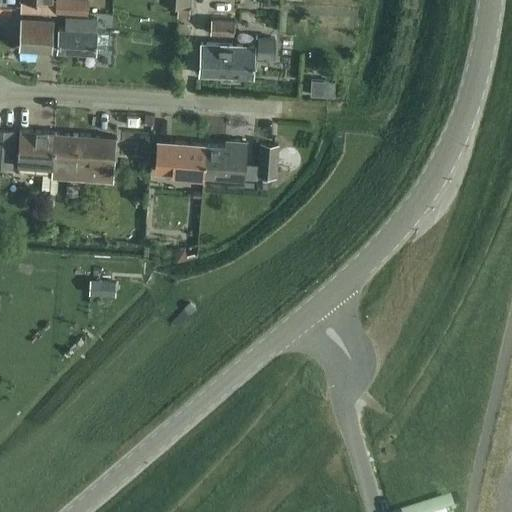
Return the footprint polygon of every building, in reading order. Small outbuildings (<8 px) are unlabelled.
[(87,0),(56,0),(56,12),(86,14),(87,0)] [(189,18),(189,8),(178,7),(177,17),(189,18)] [(52,50),(53,20),(21,18),(19,48),(52,50)] [(59,28),(57,51),(95,54),(95,52),(107,52),(108,32),(96,32),(96,31),(96,20),(65,18),(64,29),(59,28)] [(211,21),(210,35),(233,36),(233,22),(211,21)] [(253,77),(254,59),(266,59),(267,57),(274,57),(275,38),(256,37),(255,46),(201,43),(199,74),(253,77)] [(311,79),(310,94),(328,96),(334,96),(335,84),(335,80),(311,79)] [(279,97),(278,109),(301,110),(301,98),(279,97)] [(0,128),(0,166),(12,167),(15,129),(0,128)] [(52,164),(55,133),(55,132),(19,129),(17,162),(52,164)] [(55,133),(52,164),(67,165),(66,178),(88,179),(89,167),(114,168),(116,137),(55,133)] [(157,140),(155,171),(172,172),(202,175),(205,144),(157,140)] [(230,146),(205,144),(202,175),(244,178),(247,142),(230,140),(230,146)] [(278,144),(261,143),(258,175),(275,176),(278,144)] [(237,209),(236,222),(251,222),(251,210),(237,209)] [(184,247),(173,250),(176,261),(187,258),(184,247)] [(63,274),(85,274),(86,264),(63,263),(63,274)] [(91,280),(90,293),(114,295),(115,282),(91,280)] [(451,499),(410,511),(453,511),(455,511),(451,499)]
